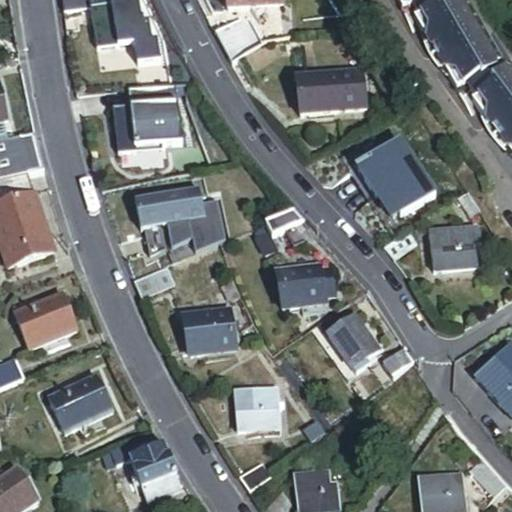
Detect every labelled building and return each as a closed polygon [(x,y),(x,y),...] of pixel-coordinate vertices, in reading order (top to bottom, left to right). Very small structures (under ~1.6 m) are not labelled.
[(61,0),(63,14),(94,11),(93,0),(61,0)] [(280,0),(223,0),(226,19),(282,12),(280,0)] [(389,0),(390,0),(397,15),(409,10),(421,4),(422,7),(437,0),(389,0)] [(421,4),(409,10),(415,21),(451,0),(437,0),(422,7),(421,4)] [(498,66),(458,0),(451,0),(415,21),(424,36),(429,45),(436,41),(444,53),(451,65),(444,69),(449,78),(458,93),(466,89),(478,81),(480,84),(501,71),(498,66)] [(81,54),(139,49),(137,28),(131,29),(129,13),(78,17),(81,54)] [(232,68),(264,48),(251,24),(240,24),(223,35),(226,40),(222,42),(233,61),(230,64),(232,68)] [(444,69),(451,65),(444,53),(436,41),(429,45),(424,36),(422,37),(448,79),(449,78),(444,69)] [(478,81),(466,89),(476,103),(495,89),(493,86),(510,73),(511,76),(511,64),(508,59),(498,66),(501,71),(480,84),(478,81)] [(476,103),(474,105),(484,119),(490,127),(497,122),(506,133),(511,142),(511,145),(507,149),(511,155),(511,76),(510,73),(493,86),(495,89),(476,103)] [(299,121),(364,118),(362,80),(297,83),(299,121)] [(140,110),(159,105),(156,95),(138,100),(140,110)] [(45,177),(35,140),(6,148),(2,129),(7,128),(0,98),(0,187),(28,181),(45,177)] [(146,148),(153,148),(150,127),(142,128),(141,119),(106,123),(110,159),(147,154),(146,148)] [(490,127),(484,119),(482,120),(511,158),(511,155),(507,149),(511,145),(511,142),(506,133),(497,122),(490,127)] [(395,146),(413,136),(407,124),(388,134),(395,146)] [(405,193),(411,192),(409,165),(403,165),(403,161),(365,164),(368,201),(406,198),(405,193)] [(0,251),(8,274),(53,258),(40,219),(28,181),(0,187),(0,251)] [(348,214),(366,199),(354,186),(337,202),(348,214)] [(138,238),(180,228),(174,204),(168,205),(165,194),(129,202),(138,238)] [(470,225),(482,218),(470,198),(458,205),(470,225)] [(269,246),(304,228),(291,215),(261,230),(269,246)] [(208,228),(190,236),(194,245),(213,237),(208,228)] [(396,267),(420,251),(410,234),(383,251),(396,267)] [(471,267),(478,267),(476,247),(483,246),(482,235),(432,239),(435,275),(472,272),(471,267)] [(319,302),(325,301),(323,286),(321,274),(320,272),(277,279),(283,315),(305,312),(306,322),(328,318),(326,308),(320,309),(319,302)] [(329,285),(328,273),(321,274),(323,286),(329,285)] [(175,294),(166,277),(134,292),(143,310),(175,294)] [(240,336),(251,329),(238,300),(227,306),(240,336)] [(30,357),(77,337),(63,302),(15,321),(30,357)] [(227,348),(234,347),(229,318),(222,319),(222,317),(185,323),(191,359),(227,354),(227,348)] [(368,371),(365,366),(379,356),(356,324),(329,342),(355,380),(368,371)] [(247,347),(258,340),(251,329),(240,336),(247,347)] [(399,380),(418,366),(408,352),(389,367),(399,380)] [(14,368),(0,373),(0,395),(22,386),(14,368)] [(472,409),(482,401),(466,382),(456,390),(472,409)] [(65,440),(111,421),(97,387),(51,407),(65,440)] [(279,407),(273,408),(272,396),(236,398),(238,434),(275,432),(274,427),(280,426),(279,407)] [(300,439),(311,452),(324,441),(314,428),(300,439)] [(179,492),(175,480),(164,450),(152,440),(98,461),(103,475),(131,465),(139,483),(130,487),(133,492),(140,489),(143,496),(145,495),(149,504),(179,492)] [(247,481),(257,494),(278,478),(268,465),(247,481)] [(505,492),(481,465),(470,475),(493,502),(505,492)] [(62,485),(69,482),(66,473),(58,476),(62,485)] [(0,511),(35,511),(40,509),(19,478),(0,490),(0,511)] [(330,511),(330,510),(337,509),(335,489),(327,490),(326,480),(295,483),(297,511),(330,511)] [(464,511),(466,511),(464,482),(421,485),(423,511),(464,511)] [(272,511),(292,511),(283,500),(272,511)]
